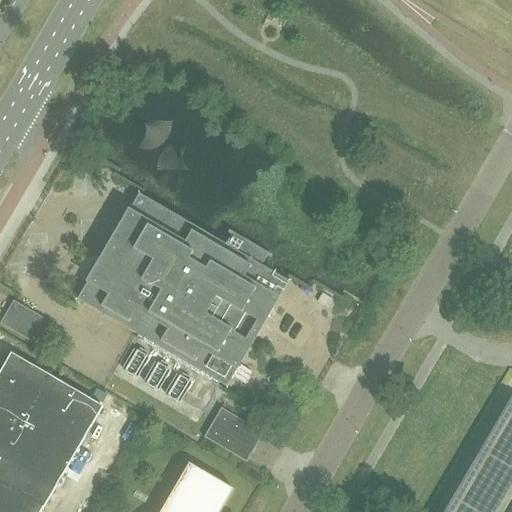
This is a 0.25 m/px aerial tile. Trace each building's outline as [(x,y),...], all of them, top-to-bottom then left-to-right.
[(222,243),(139,195),(77,300),(227,388),(288,282),(264,268),(272,255),(229,230),(222,243)] [(322,293),(317,301),(327,308),(332,299),(322,293)] [(6,313),(0,323),(0,324),(41,348),(55,325),(14,301),(6,313)] [(0,511),(41,511),(104,408),(12,353),(0,373),(0,459),(1,459),(0,460),(0,511)] [(511,511),(511,398),(444,511),(511,511)] [(221,408),(204,437),(247,462),(255,448),(264,433),(221,408)] [(220,511),(233,490),(189,465),(161,511),(220,511)]
